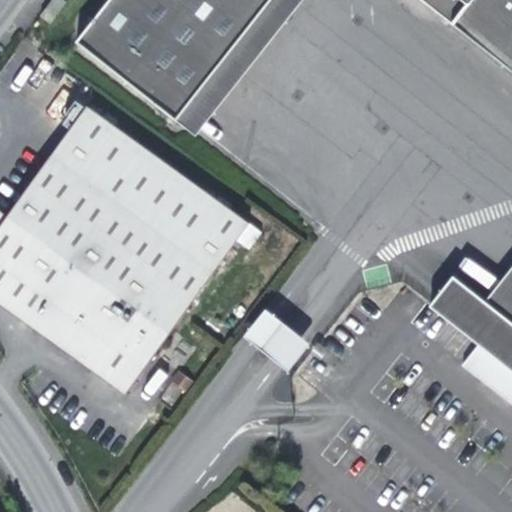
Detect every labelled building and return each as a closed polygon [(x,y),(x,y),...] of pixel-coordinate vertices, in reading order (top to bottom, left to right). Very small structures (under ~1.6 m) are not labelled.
[(57,0),(52,0),(39,19),(52,27),(66,6),(57,0)] [(271,0),(110,0),(78,42),(177,120),(271,0)] [(303,0),(271,0),(177,120),(197,135),(303,0)] [(511,0),(430,0),(511,65),(511,0)] [(0,290),(46,324),(122,381),(246,216),(84,95),(5,201),(0,207),(0,290)] [(511,270),(486,303),(511,323),(511,270)] [(454,277),(431,306),(460,329),(444,349),(511,402),(511,323),(486,303),(454,277)] [(264,316),(243,347),(259,358),(287,383),(314,351),(264,316)]
